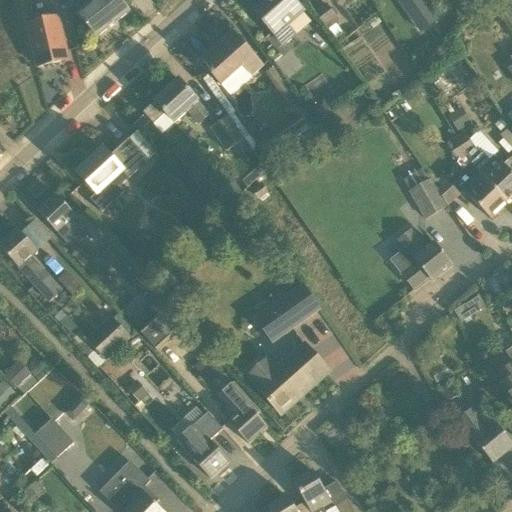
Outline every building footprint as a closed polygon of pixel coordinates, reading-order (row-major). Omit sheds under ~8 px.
[(94,0),(78,13),(85,22),(97,38),(130,13),(119,0),(94,0)] [(255,13),(276,37),(282,45),(293,35),(286,27),(303,12),(292,0),(265,0),(268,2),(255,13)] [(326,4),(314,13),(329,31),(336,25),(340,22),(326,4)] [(69,61),(64,41),(59,17),(28,25),(38,68),(69,61)] [(396,87),(418,73),(383,19),(349,40),(378,85),(390,78),(396,87)] [(252,77),(264,66),(232,30),(220,41),(200,59),(211,72),(209,73),(210,74),(203,80),(228,117),(229,116),(245,139),(253,152),(257,143),(251,135),(236,112),(235,114),(232,99),(231,97),(252,77)] [(199,125),(209,116),(210,116),(198,103),(198,102),(179,80),(155,102),(155,103),(143,113),(154,125),(162,134),(174,124),(187,112),(199,125)] [(448,117),(458,132),(472,123),(461,108),(448,117)] [(228,152),(245,139),(229,116),(228,117),(211,129),(228,152)] [(507,203),(511,198),(511,173),(503,164),(502,165),(494,157),(490,161),(477,148),(476,149),(465,134),(456,140),(467,156),(472,164),(477,172),(507,203)] [(131,177),(149,161),(129,139),(110,157),(104,150),(77,174),(96,195),(90,200),(102,213),(125,192),(120,187),(113,180),(125,169),(131,177)] [(458,161),(467,156),(456,140),(448,145),(458,161)] [(490,219),(507,203),(477,172),(472,164),(463,172),(470,180),(461,188),(469,196),(469,197),(490,219)] [(460,194),(446,179),(436,188),(448,206),(460,194)] [(447,206),(431,180),(409,193),(425,219),(447,206)] [(87,236),(81,230),(85,226),(56,195),(38,212),(72,250),(87,236)] [(60,294),(63,290),(33,256),(38,252),(18,230),(0,246),(0,248),(38,289),(51,303),(60,294)] [(432,282),(452,267),(443,255),(444,255),(442,253),(434,244),(426,250),(419,241),(418,242),(410,232),(400,240),(407,249),(391,261),(415,291),(430,279),(432,282)] [(320,310),(303,286),(256,319),(273,343),(320,310)] [(155,293),(144,303),(153,312),(163,302),(155,293)] [(466,317),(485,306),(479,296),(460,306),(466,317)] [(161,312),(137,333),(156,353),(180,332),(161,312)] [(106,361),(136,334),(117,313),(87,341),(106,361)] [(281,416),(328,373),(329,373),(304,346),(277,370),(266,358),(246,376),(281,416)] [(511,347),(505,353),(511,361),(511,364),(495,377),(505,390),(501,393),(511,407),(510,409),(511,411),(511,347)] [(209,355),(194,367),(201,375),(209,368),(217,377),(223,372),(209,355)] [(18,362),(5,375),(17,387),(25,379),(31,374),(18,362)] [(138,380),(129,386),(139,400),(147,395),(138,380)] [(3,383),(0,385),(0,412),(17,395),(3,383)] [(248,445),(250,444),(267,428),(257,416),(260,414),(233,383),(222,392),(238,410),(226,420),(248,445)] [(451,385),(439,393),(445,404),(459,396),(455,390),(455,391),(451,385)] [(482,390),(478,392),(485,409),(497,404),(490,387),(488,388),(482,390)] [(89,405),(81,397),(73,406),(78,410),(84,410),(89,405)] [(487,428),(471,409),(468,412),(463,407),(452,416),(493,464),(511,448),(511,443),(494,422),(487,428)] [(229,462),(209,440),(222,429),(208,413),(177,442),(210,479),(229,462)] [(57,459),(74,444),(52,420),(49,423),(36,435),(52,453),(57,459)] [(150,483),(151,482),(130,462),(111,482),(135,505),(134,505),(133,506),(127,511),(163,511),(156,505),(159,501),(145,488),(147,486),(150,483)] [(325,511),(323,508),(332,503),(313,472),(294,484),(310,511),(325,511)] [(269,509),(271,511),(296,511),(288,498),(269,509)] [(353,511),(347,501),(336,507),(339,511),(353,511)]
